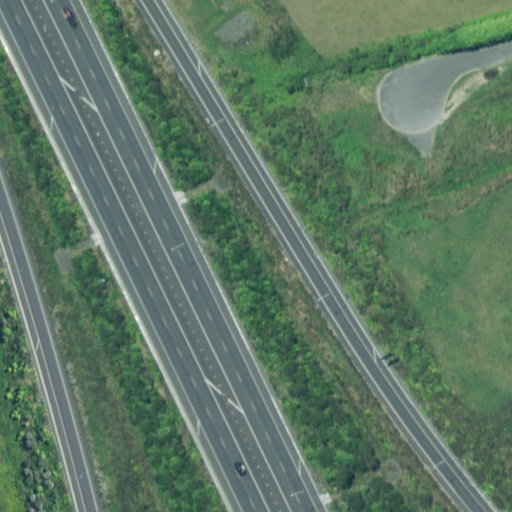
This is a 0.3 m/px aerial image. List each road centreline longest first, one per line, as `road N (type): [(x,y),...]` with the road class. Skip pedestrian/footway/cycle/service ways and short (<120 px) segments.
road 1 (motorway): [(147,0),(340,321),(473,511)]
road 2 (motorway): [(255,511),(0,0)]
road 3 (motorway): [(50,0),(303,511)]
road 4 (motorway): [(91,511),(0,193)]
road 5 (unclassified): [(411,96),(414,76),(511,47)]
